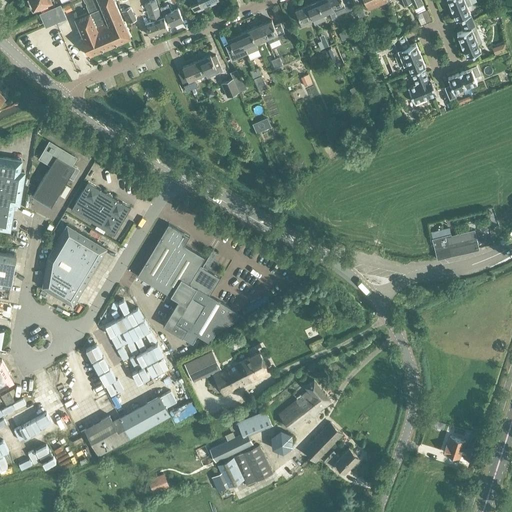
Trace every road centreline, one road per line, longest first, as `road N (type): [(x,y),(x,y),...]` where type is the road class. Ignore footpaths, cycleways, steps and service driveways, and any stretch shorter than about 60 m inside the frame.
road 1 (tertiary): [(374,299),(336,264),(177,170)]
road 2 (residential): [(59,93),(271,0)]
road 3 (tertiary): [(374,299),(405,349),(413,387),(409,423),(377,511)]
road 4 (unclassified): [(177,170),(78,337)]
road 5 (tertiary): [(374,299),(409,279),(511,247)]
road 6 (tertiary): [(177,170),(59,93)]
